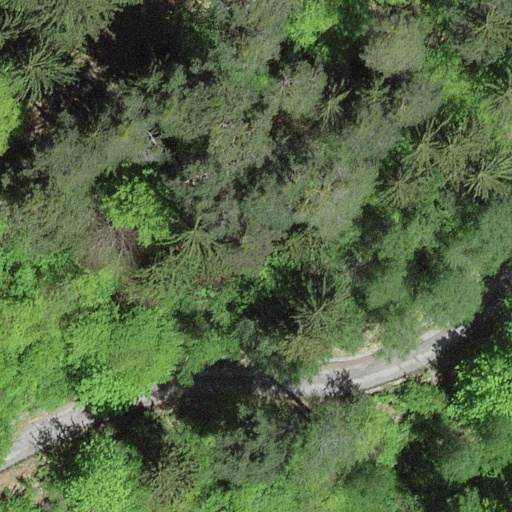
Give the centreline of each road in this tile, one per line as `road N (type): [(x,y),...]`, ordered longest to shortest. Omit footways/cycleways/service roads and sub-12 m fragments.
road 1 (track): [(0,453),(149,384),(288,394),(426,350),(511,285)]
road 2 (track): [(0,159),(175,0)]
